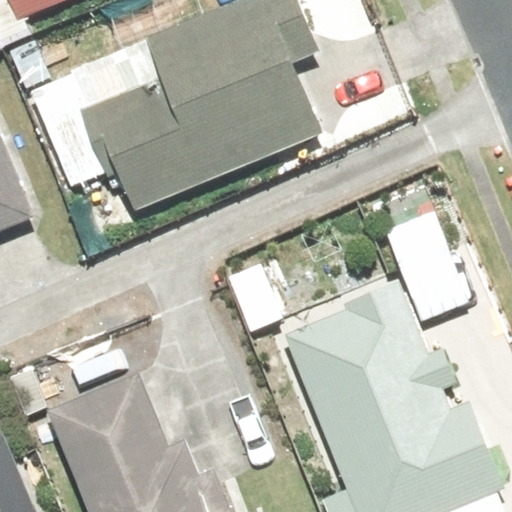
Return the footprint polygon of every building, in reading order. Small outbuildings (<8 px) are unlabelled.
[(23,0),(31,19),(79,0),(23,0)] [(133,170),(149,209),(341,133),(312,61),(336,51),(315,0),(256,0),(73,72),(115,178),(133,170)] [(0,98),(0,236),(48,217),(0,98)] [(449,225),(399,244),(429,323),(479,304),(449,225)] [(279,261),(237,277),(261,340),(302,324),(279,261)] [(411,286),(293,334),(366,511),(467,511),(511,494),(511,466),(485,401),(462,411),(454,390),(472,382),(457,346),(439,354),(411,286)] [(151,374),(61,409),(101,511),(249,511),(232,466),(211,474),(197,441),(180,447),(151,374)] [(47,511),(15,434),(0,439),(0,511),(47,511)]
